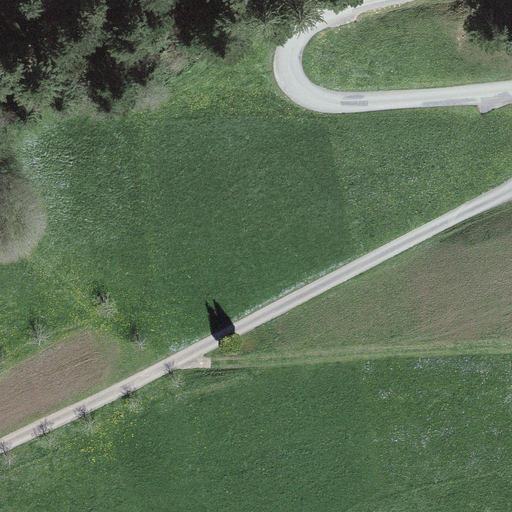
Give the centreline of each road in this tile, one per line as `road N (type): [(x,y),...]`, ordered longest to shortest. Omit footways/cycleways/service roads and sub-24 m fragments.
road 1 (track): [(511,192),(0,446)]
road 2 (residential): [(511,92),(349,104),(309,97),(290,66),(300,36),(383,0)]
road 3 (track): [(180,362),(511,349)]
